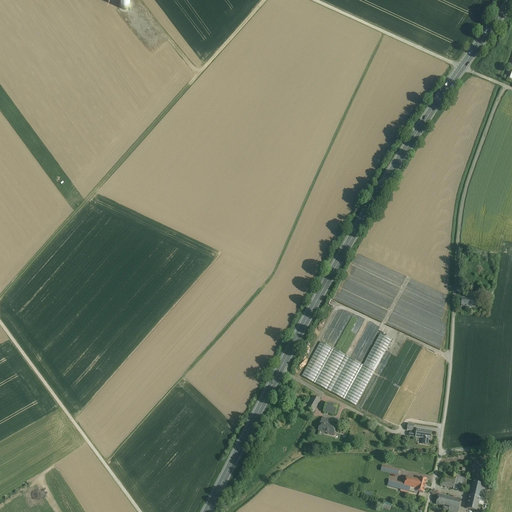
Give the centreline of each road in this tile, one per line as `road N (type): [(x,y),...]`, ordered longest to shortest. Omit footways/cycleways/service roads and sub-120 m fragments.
road 1 (primary): [(206,511),(342,252),(461,67)]
road 2 (residential): [(441,454),(461,203),(503,85)]
road 3 (unclassified): [(138,511),(0,322)]
road 4 (unclassified): [(461,67),(313,0)]
